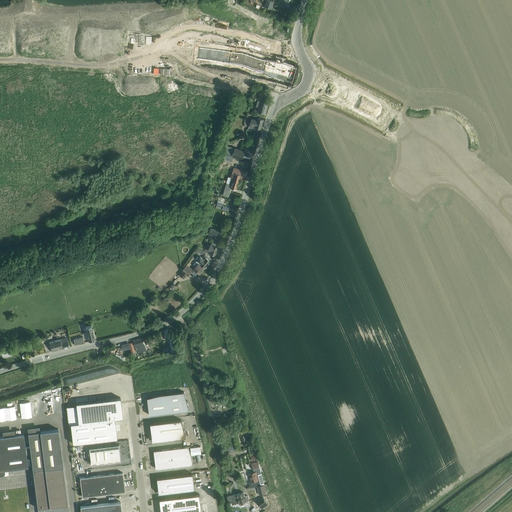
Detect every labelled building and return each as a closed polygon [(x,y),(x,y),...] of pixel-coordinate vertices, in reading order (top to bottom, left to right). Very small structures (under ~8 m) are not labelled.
[(282,70),(287,54),(275,51),(271,66),(282,70)] [(265,113),(268,102),(265,102),(258,99),(256,106),(258,107),(257,111),(265,113)] [(250,124),(249,126),(255,128),(255,127),(256,127),(260,128),(262,124),(263,119),(258,118),(258,117),(257,120),(251,118),(251,120),(250,124)] [(242,158),(245,151),(235,148),(233,155),(242,158)] [(234,168),(231,177),(229,183),(232,184),(233,180),(238,181),(241,170),(234,168)] [(236,189),(238,181),(233,180),(232,184),(226,182),(225,187),(223,195),(228,197),(231,188),(236,189)] [(217,246),(218,243),(214,241),(212,241),(211,244),(210,244),(208,249),(211,250),(210,253),(215,255),(218,247),(217,246)] [(211,259),(207,256),(205,254),(202,258),(201,256),(197,260),(199,262),(198,263),(204,268),(210,261),(211,259)] [(197,261),(196,260),(193,264),(196,266),(193,269),(199,274),(204,268),(198,263),(199,262),(197,260),(197,261)] [(188,276),(193,270),(192,269),(189,266),(187,264),(182,271),(180,275),(184,278),(187,275),(188,276)] [(95,340),(91,325),(85,327),(89,341),(95,340)] [(75,345),(84,342),(83,337),(73,339),(75,345)] [(145,347),(144,342),(142,337),(133,340),(135,345),(136,348),(139,347),(140,351),(146,349),(145,347)] [(51,351),(69,346),(68,341),(67,338),(60,339),(49,342),(51,351)] [(189,410),(184,391),(159,394),(147,397),(149,415),(189,410)] [(78,422),(70,423),(73,443),(117,438),(115,418),(123,417),(121,407),(120,397),(76,402),(76,405),(78,422)] [(186,437),(181,419),(150,423),(153,441),(186,437)] [(67,504),(58,429),(28,433),(29,446),(25,447),(23,433),(0,436),(0,474),(3,474),(4,472),(4,469),(28,466),(26,454),(30,453),(33,475),(37,508),(37,511),(62,511),(68,511),(67,504)] [(91,463),(109,461),(121,459),(119,444),(89,448),(91,463)] [(156,468),(193,464),(188,446),(154,450),(156,468)] [(201,446),(190,447),(191,454),(201,453),(201,446)] [(261,473),(259,464),(258,461),(251,463),(254,472),(249,473),(251,482),(249,482),(250,488),(257,486),(260,485),(257,474),(261,473)] [(211,467),(200,468),(202,483),(213,482),(211,467)] [(82,496),(125,491),(122,472),(80,477),(82,496)] [(159,493),(195,488),(193,473),(157,478),(159,493)] [(257,486),(258,489),(259,495),(266,493),(263,484),(260,485),(257,486)] [(228,501),(231,500),(245,496),(244,492),(230,496),(230,495),(227,495),(228,501)] [(161,511),(201,511),(199,494),(160,499),(161,511)] [(235,504),(235,503),(239,502),(239,504),(244,502),(244,501),(249,500),(247,495),(245,496),(231,500),(232,504),(235,504)] [(262,508),(268,504),(263,497),(257,501),(262,508)] [(80,511),(121,511),(120,501),(80,506),(80,511)]
